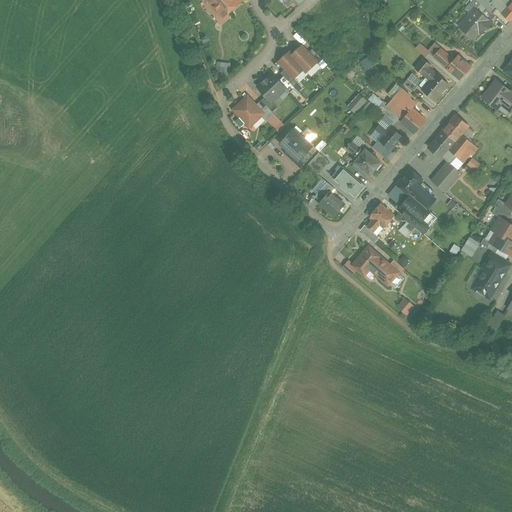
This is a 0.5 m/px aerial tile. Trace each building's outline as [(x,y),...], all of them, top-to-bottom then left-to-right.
[(208,0),(213,5),(213,8),(217,12),(220,12),(225,8),(229,13),(241,1),(240,0),(208,0)] [(511,0),(504,0),(502,3),(509,8),(511,4),(511,0)] [(509,8),(502,3),(497,8),(504,14),(509,8)] [(504,14),(503,14),(511,21),(511,20),(511,4),(509,8),(504,14)] [(496,16),(486,7),(481,13),(491,22),(496,16)] [(504,14),(497,8),(494,13),(508,25),(511,21),(503,14),(504,14)] [(477,9),(467,20),(466,20),(460,27),(473,39),(480,32),(482,34),(492,22),(481,13),(477,9)] [(430,51),(422,43),(417,49),(427,58),(432,53),(432,52),(430,51)] [(455,59),(442,48),(442,49),(436,44),(430,51),(432,52),(432,53),(435,56),(435,57),(448,68),(447,68),(461,80),(473,66),(459,55),(455,59)] [(309,53),(303,46),(293,55),(290,52),(308,71),(317,62),(318,62),(309,53)] [(326,62),(313,49),(309,53),(318,62),(317,62),(321,66),(326,62)] [(308,71),(290,52),(280,61),(286,68),(295,78),(295,77),(305,69),(307,72),(308,71)] [(425,59),(416,69),(424,75),(430,68),(432,65),(425,59)] [(218,62),(217,73),(230,75),(232,63),(218,62)] [(295,78),(286,68),(282,73),(285,76),(294,86),(299,81),(295,77),(295,78)] [(437,74),(430,68),(424,75),(431,80),(423,90),(436,101),(450,84),(437,73),(437,74)] [(280,80),(273,73),(259,87),(267,96),(272,102),(273,101),(287,88),(280,80)] [(294,86),(285,76),(280,80),(287,88),(291,92),(296,88),(294,86)] [(418,87),(409,79),(404,84),(413,92),(418,87)] [(511,92),(497,81),(484,98),(497,109),(501,105),(510,112),(511,109),(511,92)] [(349,107),(357,114),(369,100),(362,93),(349,107)] [(257,105),(249,96),(234,109),(241,117),(246,123),(251,127),(263,116),(267,120),(269,118),(275,113),(273,112),(270,109),(265,113),(257,105)] [(272,102),(267,96),(262,100),(270,109),(273,112),(278,107),(273,101),(272,102)] [(417,104),(408,97),(405,100),(404,99),(400,100),(399,100),(395,97),(389,104),(388,105),(401,116),(404,118),(402,121),(415,133),(427,120),(413,108),(417,104)] [(262,100),(257,105),(265,113),(270,109),(262,100)] [(384,100),(378,107),(380,110),(386,102),(384,100)] [(401,116),(388,105),(389,104),(386,102),(380,110),(396,123),(401,116)] [(283,122),(275,113),(269,118),(277,127),(283,122)] [(457,114),(443,131),(473,156),(479,148),(462,133),(469,126),(470,125),(457,114)] [(246,123),(241,117),(237,121),(242,127),(246,123)] [(388,129),(381,123),(376,129),(383,135),(388,129)] [(404,136),(391,126),(388,129),(383,135),(380,139),(393,150),(397,145),(397,146),(401,142),(400,141),(404,136)] [(309,144),(298,134),(293,130),(282,142),(294,153),(293,154),(304,165),(312,156),(308,152),(312,147),(309,144)] [(473,156),(443,131),(429,147),(442,158),(443,156),(451,163),(457,157),(466,165),(473,156)] [(365,151),(353,141),(347,148),(359,158),(365,151)] [(359,158),(356,162),(371,175),(376,168),(378,169),(383,164),(381,163),(382,162),(367,149),(365,151),(359,158)] [(330,162),(320,152),(308,165),(319,175),(330,162)] [(475,158),(469,165),(477,172),(484,165),(475,158)] [(445,166),(432,180),(446,192),(462,174),(454,167),(451,167),(450,165),(451,163),(447,167),(445,166)] [(342,165),(331,177),(356,198),(366,186),(342,165)] [(411,169),(398,184),(411,195),(411,196),(412,195),(425,207),(426,206),(433,198),(422,189),(423,189),(419,186),(424,180),(411,169)] [(328,182),(315,196),(321,201),(330,191),(332,192),(335,188),(328,182)] [(332,192),(330,191),(321,201),(319,203),(335,217),(346,204),(332,192)] [(425,207),(412,195),(411,196),(411,195),(402,206),(407,211),(403,215),(424,233),(430,226),(423,220),(431,211),(426,207),(426,206),(425,207)] [(508,204),(499,199),(495,205),(497,206),(511,215),(511,212),(511,207),(508,204)] [(395,215),(381,203),(371,215),(375,219),(368,226),(374,232),(381,224),(385,227),(395,215)] [(511,215),(497,206),(493,213),(501,218),(501,217),(508,221),(511,216),(511,215)] [(411,223),(402,215),(398,220),(407,227),(411,223)] [(511,223),(508,221),(501,217),(501,218),(494,229),(511,240),(511,223)] [(416,228),(411,223),(407,227),(413,232),(416,228)] [(368,226),(366,224),(361,230),(376,242),(380,237),(374,232),(368,226)] [(511,240),(494,229),(493,230),(498,232),(492,242),(491,242),(500,248),(511,254),(511,240)] [(492,242),(485,238),(482,243),(493,250),(497,253),(500,248),(491,242),(492,242)] [(370,246),(354,264),(366,274),(371,269),(381,256),(370,246)] [(497,253),(493,250),(487,260),(502,270),(508,260),(497,253)] [(387,262),(381,256),(371,269),(383,279),(385,277),(391,282),(397,275),(401,275),(402,273),(391,264),(388,261),(387,262)] [(406,269),(395,259),(391,264),(402,273),(406,269)] [(487,260),(484,266),(486,267),(474,287),(490,297),(503,277),(499,274),(502,270),(487,260)] [(398,307),(409,316),(417,306),(406,297),(398,307)] [(500,314),(496,320),(496,319),(496,320),(494,323),(501,328),(507,317),(500,313),(500,314)]
